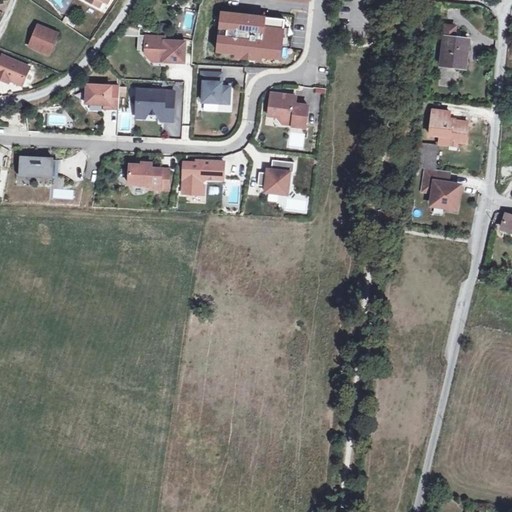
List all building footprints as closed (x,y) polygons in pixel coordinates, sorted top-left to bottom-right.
[(282,27),(282,19),(262,18),(262,20),(241,19),(241,17),(219,16),(217,55),(235,56),(262,57),(280,58),(281,44),(282,27)] [(40,26),(34,41),(54,48),(60,33),(40,26)] [(451,62),(467,63),(469,39),(454,38),(455,28),(446,27),(441,66),(451,67),(451,62)] [(185,63),(188,42),(167,40),(168,36),(149,34),(147,50),(151,55),(164,57),(164,60),(185,63)] [(54,48),(34,41),(32,47),(52,54),(54,48)] [(25,87),(32,68),(4,57),(0,67),(0,79),(11,84),(12,82),(25,87)] [(228,77),(208,74),(207,84),(209,84),(206,104),(233,108),(236,91),(227,90),(228,77)] [(119,110),(120,87),(87,85),(86,99),(91,105),(110,106),(110,110),(119,110)] [(175,92),(138,90),(137,113),(164,115),(163,122),(173,123),(175,92)] [(272,94),(269,116),(284,118),(283,124),(293,126),(293,127),(306,129),(309,106),(296,105),(296,100),(288,99),(289,96),(272,94)] [(450,112),(433,110),(430,135),(440,136),(439,144),(449,145),(450,141),(458,142),(465,143),(468,123),(449,121),(450,112)] [(419,145),(416,167),(423,168),(426,146),(419,145)] [(423,168),(435,169),(437,148),(426,146),(423,168)] [(20,157),(19,174),(56,176),(57,161),(51,161),(52,156),(35,155),(35,160),(30,160),(30,157),(20,157)] [(197,164),(184,163),(183,194),(198,195),(198,185),(203,186),(203,179),(224,181),(225,163),(197,161),(197,164)] [(268,174),(260,173),(258,186),(266,187),(265,193),(280,195),(280,187),(289,188),(291,173),(294,174),(295,164),(273,161),(272,170),(268,174)] [(162,190),(163,170),(152,169),(152,164),(142,163),(142,166),(130,165),(129,185),(151,186),(151,190),(162,190)] [(163,170),(162,190),(169,191),(170,170),(163,170)] [(459,200),(461,185),(449,184),(444,183),(446,172),(426,170),(424,186),(435,188),(433,205),(453,207),(454,199),(459,200)] [(280,187),(280,195),(288,196),(289,188),(280,187)] [(511,231),(511,215),(507,214),(503,229),(511,231)]
